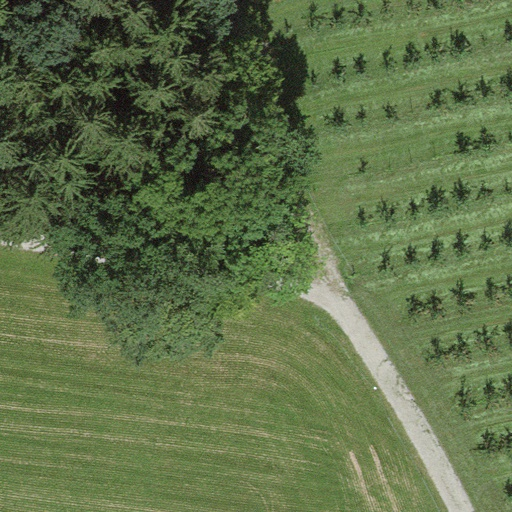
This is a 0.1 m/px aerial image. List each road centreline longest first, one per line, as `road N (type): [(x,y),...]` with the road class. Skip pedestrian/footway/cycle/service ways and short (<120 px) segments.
road 1 (track): [(0,233),(269,277),(334,297)]
road 2 (track): [(334,297),(253,99),(188,0)]
road 3 (track): [(334,297),(373,349),(462,511)]
